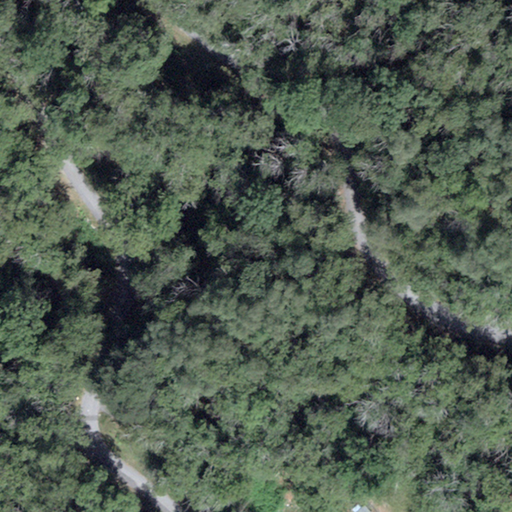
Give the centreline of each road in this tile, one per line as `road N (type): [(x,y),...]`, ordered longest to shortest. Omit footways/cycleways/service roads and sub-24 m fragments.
road 1 (unclassified): [(0,41),(122,269),(89,408),(95,446),(169,511)]
road 2 (unclassified): [(511,333),(449,314),(375,265),(354,225),(342,152),(324,114),(188,36),(147,0)]
